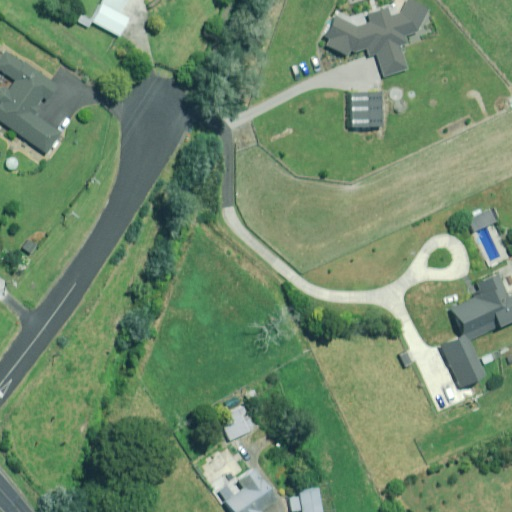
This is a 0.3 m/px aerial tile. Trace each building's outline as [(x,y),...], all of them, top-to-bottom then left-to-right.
[(103,0),(92,23),(119,37),(129,19),(120,15),(127,0),(103,0)] [(365,26),(331,16),(321,53),(378,69),(382,80),(403,74),(395,48),(435,27),(421,0),(408,0),(385,12),(363,19),(365,26)] [(52,85),(6,52),(0,61),(0,71),(14,82),(0,101),(0,122),(46,155),(61,134),(32,113),(47,93),(52,85)] [(18,170),(18,160),(7,159),(7,170),(18,170)] [(499,222),(492,210),(468,223),(475,235),(499,222)] [(449,310),(460,333),(440,342),(461,390),(487,378),(470,341),(500,327),(511,321),(511,304),(497,271),(475,280),(482,295),(449,310)] [(253,430),(243,408),(219,419),(229,441),(253,430)] [(275,502),(254,470),(237,482),(243,490),(224,502),(230,511),(259,511),(260,511),(275,502)] [(321,511),(316,478),(307,480),(308,490),(298,491),(299,497),(289,499),(291,511),(295,511),(301,511),(321,511)]
